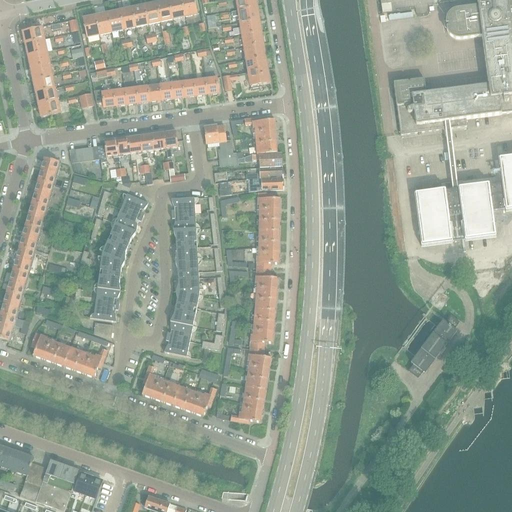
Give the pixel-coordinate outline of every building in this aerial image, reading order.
[(169,0),(157,3),(161,23),(173,20),(169,0)] [(181,0),(169,0),(173,20),(185,17),(181,0)] [(194,0),(181,0),(185,17),(198,15),(195,0),(194,0)] [(256,0),(236,0),(238,11),(258,8),(257,3),(256,0)] [(511,2),(508,3),(507,0),(476,0),(478,7),(457,10),(454,10),(452,11),(450,13),(448,15),(447,17),(446,19),(446,22),(446,24),(446,30),(447,32),(448,35),(449,37),(451,38),(453,40),(456,41),(458,41),(461,41),(482,38),(484,54),(486,54),(488,55),(489,68),(488,69),(486,69),(488,86),(426,94),(425,80),(424,80),(423,80),(395,83),(394,84),(400,135),(401,135),(401,136),(438,131),(445,130),(466,127),(467,127),(467,126),(466,120),(511,114),(511,2)] [(157,3),(144,6),(149,25),(161,23),(157,3)] [(144,6),(132,8),(136,28),(149,25),(144,6)] [(132,8),(120,11),(124,30),(136,28),(132,8)] [(258,8),(238,11),(238,12),(232,13),(233,18),(239,17),(240,24),(260,21),(258,8)] [(120,11),(108,13),(112,33),(124,30),(120,11)] [(108,13),(95,16),(100,36),(112,33),(108,13)] [(100,36),(95,16),(83,19),(87,38),(100,36)] [(71,33),(78,32),(76,20),(69,22),(71,33)] [(260,21),(240,24),(242,36),(262,33),(260,21)] [(22,32),(25,44),(45,40),(42,28),(22,32)] [(262,33),(242,36),(244,49),(264,45),(262,33)] [(45,40),(25,44),(28,57),(47,52),(45,40)] [(264,45),(244,49),(246,61),(266,58),(264,45)] [(73,60),(77,59),(84,57),(82,49),(71,51),(73,60)] [(47,52),(28,57),(30,69),(50,65),(47,52)] [(84,57),(77,59),(79,67),(86,66),(84,57)] [(266,58),(246,61),(248,73),(268,70),(266,58)] [(103,60),(94,62),(95,69),(105,67),(103,60)] [(50,65),(30,69),(33,81),(53,77),(50,65)] [(268,70),(248,73),(251,90),(260,88),(259,85),(270,84),(268,70)] [(231,81),(238,80),(237,75),(223,77),(225,92),(232,90),(231,81)] [(53,77),(33,81),(36,93),(55,89),(53,77)] [(217,78),(205,80),(207,95),(219,93),(217,78)] [(205,80),(194,81),(196,96),(207,95),(205,80)] [(194,81),(182,83),(184,98),(196,96),(194,81)] [(182,83),(171,84),(173,99),(184,98),(182,83)] [(171,84),(159,86),(161,101),(173,99),(171,84)] [(159,86),(148,87),(150,102),(161,101),(159,86)] [(148,87),(137,89),(138,104),(150,102),(148,87)] [(55,89),(36,93),(38,106),(58,101),(55,89)] [(137,89),(125,90),(127,105),(138,104),(137,89)] [(125,90),(114,92),(116,107),(127,105),(125,90)] [(116,107),(114,92),(102,93),(104,108),(116,107)] [(91,94),(85,96),(88,108),(94,107),(91,94)] [(85,96),(79,97),(82,109),(88,108),(85,96)] [(58,101),(38,106),(41,118),(61,114),(58,101)] [(255,133),(257,133),(277,130),(275,119),(264,121),(263,117),(244,120),(245,126),(253,125),(255,133)] [(236,125),(243,125),(243,120),(231,122),(233,137),(237,136),(236,125)] [(218,151),(219,160),(235,158),(237,158),(237,154),(234,155),(231,141),(226,142),(224,126),(217,127),(217,126),(204,128),(206,145),(219,143),(220,151),(218,151)] [(277,130),(257,133),(258,143),(279,140),(277,130)] [(176,132),(164,133),(167,151),(168,157),(172,157),(171,149),(178,148),(176,132)] [(164,133),(152,135),(154,151),(161,150),(162,152),(167,151),(164,133)] [(152,135),(140,137),(142,154),(143,159),(148,158),(147,152),(154,151),(152,135)] [(140,137),(128,138),(131,154),(137,153),(138,155),(142,154),(140,137)] [(128,138),(116,140),(119,158),(124,157),(124,155),(131,154),(128,138)] [(105,147),(99,148),(101,163),(107,162),(106,157),(114,156),(115,163),(120,162),(119,158),(116,140),(104,142),(105,147)] [(279,140),(258,143),(260,154),(280,151),(279,140)] [(235,158),(219,160),(220,167),(238,165),(238,164),(252,163),(252,161),(258,160),(259,169),(282,168),(281,154),(257,155),(252,155),(244,159),(238,160),(237,158),(235,158)] [(446,191),(415,195),(422,248),(497,238),(493,213),(506,211),(506,212),(511,211),(511,157),(499,159),(501,177),(488,178),(489,185),(452,190),(451,183),(445,184),(446,191)] [(26,281),(58,163),(45,160),(17,260),(0,319),(0,338),(9,341),(26,281)] [(149,165),(144,166),(145,173),(147,185),(153,184),(151,173),(150,173),(149,165)] [(246,175),(246,181),(261,179),(283,178),(282,168),(259,169),(259,174),(246,175)] [(227,180),(226,173),(214,174),(215,182),(227,180)] [(129,176),(122,177),(123,185),(130,184),(129,176)] [(261,179),(246,181),(261,179),(261,185),(258,185),(258,186),(250,187),(251,193),(259,192),(283,191),(283,178),(261,179)] [(232,196),(230,182),(219,184),(220,190),(219,190),(220,197),(232,196)] [(128,193),(130,189),(118,184),(117,188),(128,193)] [(258,194),(257,216),(259,216),(280,217),(280,200),(271,200),(272,194),(258,194)] [(92,196),(89,208),(96,210),(99,198),(92,196)] [(127,196),(115,225),(136,233),(137,226),(137,225),(135,224),(141,210),(143,211),(144,210),(148,205),(148,204),(127,196)] [(225,206),(239,202),(238,198),(220,202),(222,218),(227,218),(225,206)] [(172,201),(174,207),(174,208),(177,208),(178,223),(175,223),(175,225),(173,231),(173,232),(196,231),(194,199),(172,200),(172,201)] [(213,246),(218,245),(214,214),(210,214),(213,246)] [(259,216),(259,232),(279,232),(280,217),(259,216)] [(96,239),(101,220),(96,219),(91,237),(96,239)] [(103,253),(103,256),(125,262),(125,255),(132,239),(136,233),(115,225),(103,253)] [(196,231),(173,232),(176,238),(177,255),(175,262),(198,261),(196,231)] [(259,232),(258,248),(279,249),(279,232),(259,232)] [(279,249),(258,248),(257,248),(256,269),(270,270),(270,265),(279,265),(279,249)] [(216,272),(223,272),(222,267),(220,267),(218,249),(214,249),(216,272)] [(246,269),(247,264),(232,262),(231,250),(226,251),(228,267),(246,269)] [(88,253),(84,252),(80,264),(89,266),(91,260),(87,259),(88,253)] [(102,258),(98,289),(120,292),(119,285),(122,268),(125,262),(103,256),(102,258)] [(198,261),(175,262),(177,269),(178,269),(179,286),(178,286),(176,293),(199,294),(200,292),(198,261)] [(82,286),(87,268),(83,267),(77,285),(82,286)] [(248,277),(248,272),(229,271),(231,289),(236,288),(235,276),(248,277)] [(256,272),(254,294),(256,295),(276,296),(278,279),(269,278),(270,273),(256,272)] [(220,309),(225,309),(221,278),(217,278),(220,309)] [(98,289),(94,320),(116,323),(115,316),(115,315),(112,314),(114,299),(117,300),(117,299),(118,299),(120,292),(98,289)] [(171,323),(193,328),(199,297),(199,294),(176,293),(177,300),(174,317),(171,323)] [(256,295),(255,310),(275,311),(276,296),(256,295)] [(255,310),(254,327),(274,328),(275,311),(255,310)] [(222,332),(225,315),(218,314),(216,332),(222,332)] [(414,366),(408,372),(418,379),(423,373),(425,375),(438,358),(440,359),(447,350),(445,349),(458,332),(455,330),(460,324),(451,317),(446,324),(443,321),(411,363),(414,366)] [(74,335),(75,331),(46,321),(45,325),(74,335)] [(241,346),(242,342),(234,340),(237,322),(233,322),(229,344),(241,346)] [(167,347),(164,353),(165,353),(164,353),(165,353),(187,358),(193,328),(171,323),(171,330),(171,331),(174,332),(171,346),(168,346),(168,347),(167,347)] [(95,324),(94,330),(112,333),(113,326),(95,324)] [(274,328),(254,327),(252,327),(250,347),(264,348),(264,343),(272,344),(274,328)] [(94,330),(94,335),(111,341),(112,333),(94,330)] [(106,346),(107,342),(79,332),(77,336),(106,346)] [(34,357),(48,362),(55,343),(56,341),(35,334),(31,347),(36,349),(33,357),(34,357)] [(202,348),(219,351),(222,336),(216,335),(214,344),(203,342),(202,348)] [(55,343),(48,362),(63,367),(63,368),(70,349),(55,343)] [(70,349),(63,368),(64,368),(80,373),(86,354),(70,349)] [(87,353),(86,354),(80,373),(93,378),(93,379),(94,379),(98,368),(101,369),(107,351),(102,349),(99,357),(87,353)] [(240,355),(241,351),(229,349),(224,377),(228,377),(232,353),(240,355)] [(249,366),(247,373),(268,376),(271,359),(262,357),(263,352),(249,350),(247,366),(249,366)] [(153,355),(152,359),(163,364),(165,360),(153,355)] [(144,396),(158,401),(165,382),(165,380),(153,376),(155,368),(149,366),(143,384),(146,385),(142,396),(144,397),(144,396)] [(216,384),(219,376),(202,370),(199,378),(216,384)] [(247,373),(245,388),(266,391),(268,376),(247,373)] [(165,382),(158,401),(172,406),(172,407),(173,407),(180,387),(165,382)] [(180,387),(173,407),(174,407),(189,412),(196,393),(180,387)] [(196,391),(196,393),(189,412),(203,417),(202,418),(204,418),(207,407),(210,408),(217,390),(211,388),(209,395),(196,391)] [(245,388),(242,405),(263,408),(266,391),(245,388)] [(263,408),(242,405),(241,405),(239,416),(231,415),(230,421),(249,424),(249,421),(260,423),(263,408)] [(229,420),(229,416),(221,415),(222,409),(218,408),(216,418),(229,420)] [(3,448),(0,457),(0,466),(12,471),(28,476),(32,464),(34,458),(18,453),(3,448)] [(41,488),(36,503),(50,508),(62,511),(64,511),(78,472),(50,462),(47,470),(41,488)] [(25,483),(21,497),(36,503),(41,488),(47,470),(32,464),(28,476),(25,483)] [(81,474),(74,492),(85,496),(92,478),(81,474)] [(92,478),(85,496),(96,500),(102,482),(92,478)] [(1,480),(0,482),(0,486),(6,489),(8,483),(1,480)] [(8,483),(6,489),(14,491),(16,485),(8,483)] [(148,497),(144,508),(151,510),(149,511),(176,511),(178,508),(148,497)]
